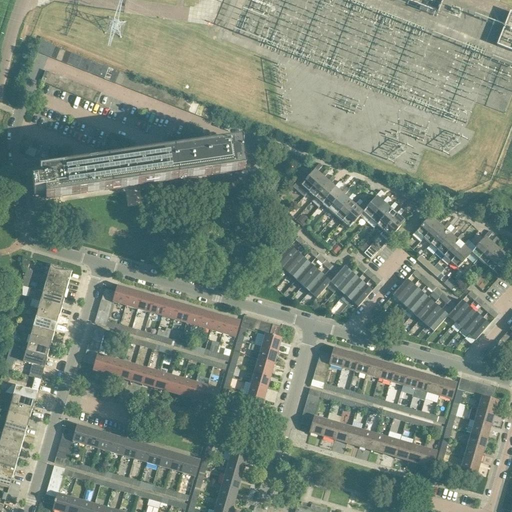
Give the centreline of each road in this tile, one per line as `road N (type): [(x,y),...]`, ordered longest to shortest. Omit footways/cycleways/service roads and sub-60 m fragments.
road 1 (residential): [(314,326),(97,263)]
road 2 (residential): [(511,382),(314,326)]
road 3 (residential): [(261,511),(314,326)]
road 4 (unclassified): [(28,239),(13,134),(41,66)]
road 5 (residential): [(61,396),(97,263)]
road 6 (residential): [(28,511),(61,396)]
